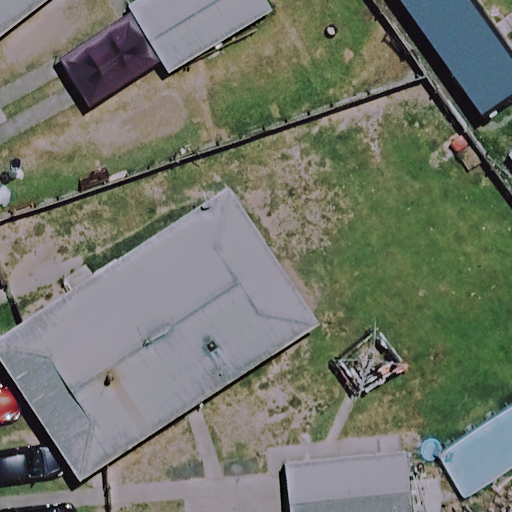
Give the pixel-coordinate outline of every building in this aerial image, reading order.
[(0,0),(0,29),(37,0),(0,0)] [(267,12),(260,0),(135,0),(123,7),(163,74),(267,12)] [(511,103),(511,64),(488,30),(404,88),(446,149),(511,103)] [(308,326),(222,194),(0,339),(0,367),(73,479),(308,326)] [(402,511),(393,451),(273,469),(279,511),(402,511)]
